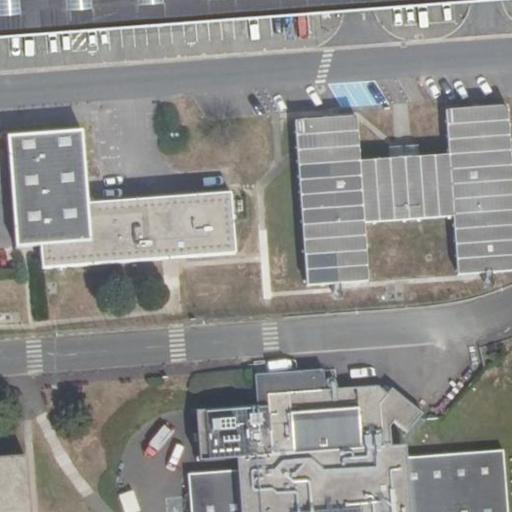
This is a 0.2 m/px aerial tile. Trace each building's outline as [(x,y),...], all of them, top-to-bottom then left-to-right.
[(0,0),(0,34),(407,0),(0,0)] [(357,122),(293,127),(304,291),(368,289),(365,230),(449,227),(454,286),(511,283),(511,210),(502,108),(438,113),(442,157),(361,165),(357,122)] [(79,137),(6,144),(13,249),(40,247),(41,270),(228,255),(224,197),(84,209),(79,137)] [(390,449),(388,429),(393,423),(406,434),(422,416),(391,390),(386,396),(378,388),(324,392),(323,372),(253,377),(256,410),(196,415),(200,463),(237,460),(238,472),(188,476),(190,511),(507,511),(503,452),(405,460),(404,448),(390,449)] [(0,511),(25,511),(21,462),(0,463),(0,511)]
